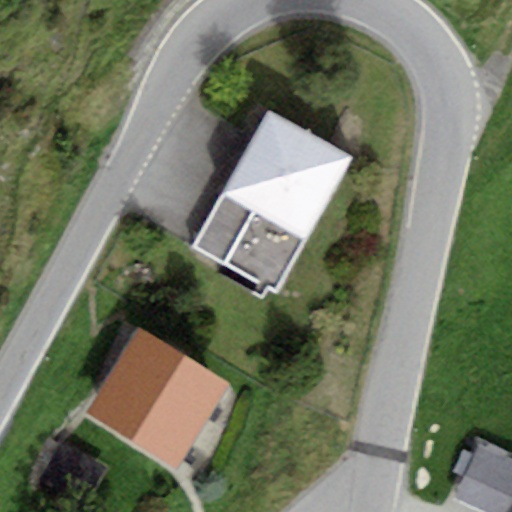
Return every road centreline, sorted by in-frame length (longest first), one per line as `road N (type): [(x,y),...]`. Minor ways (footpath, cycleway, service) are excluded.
road 1 (unclassified): [(367,508),(445,130),(435,65),(395,14),(366,0)]
road 2 (unclassified): [(246,0),(212,21),(165,79),(0,388)]
